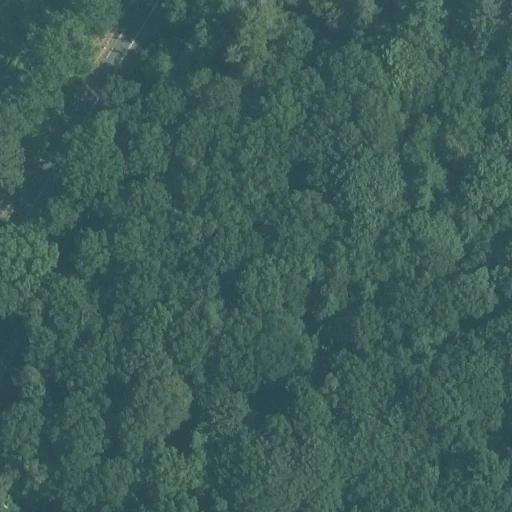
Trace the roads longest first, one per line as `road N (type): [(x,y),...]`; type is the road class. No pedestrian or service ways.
road 1 (tertiary): [(114,67),(0,256)]
road 2 (residential): [(0,125),(79,0)]
